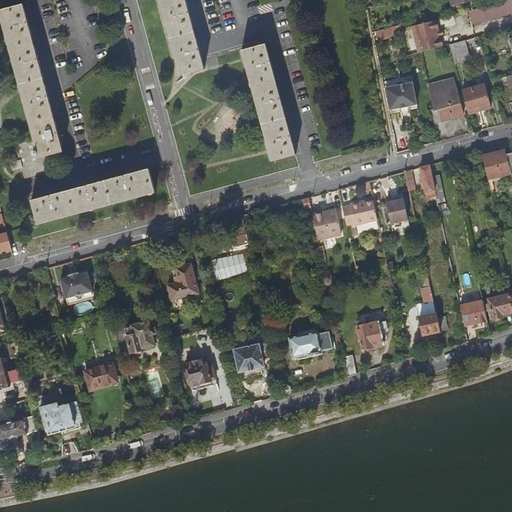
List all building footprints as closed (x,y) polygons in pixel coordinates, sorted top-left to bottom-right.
[(185,0),(160,0),(181,75),(205,69),(185,0)] [(511,12),(511,0),(510,0),(467,12),(471,25),(511,12)] [(47,156),(63,151),(23,4),(0,10),(0,13),(34,139),(15,144),(19,160),(11,163),(13,171),(21,169),(24,179),(52,172),(47,156)] [(411,27),(417,54),(441,47),(439,36),(442,35),(441,31),(438,32),(435,21),(411,27)] [(377,38),(399,37),(398,27),(376,29),(377,38)] [(467,52),(464,41),(449,45),(452,56),(467,52)] [(266,44),(242,50),(272,161),(296,155),(266,44)] [(454,64),(469,60),(467,52),(452,56),(454,64)] [(452,80),(428,87),(430,98),(433,110),(436,124),(462,117),(452,80)] [(390,108),(417,103),(412,81),(385,86),(390,108)] [(490,109),(484,86),(473,89),(479,112),(490,109)] [(479,112),(473,89),(461,92),(468,115),(479,112)] [(508,175),(502,152),(492,155),(493,156),(485,158),(489,173),(497,171),(498,177),(508,175)] [(467,162),(461,164),(464,176),(470,174),(467,162)] [(432,177),(430,164),(420,167),(422,178),(420,179),(421,182),(423,182),(425,192),(435,190),(432,177)] [(31,200),(38,225),(156,193),(149,169),(31,200)] [(405,171),(410,190),(416,189),(412,169),(405,171)] [(504,187),(511,185),(511,181),(511,178),(502,180),(504,187)] [(408,220),(404,199),(402,199),(395,201),(386,202),(391,224),(408,220)] [(352,205),(343,206),(347,225),(356,223),(356,224),(377,220),(373,200),(360,203),(360,201),(351,203),(352,205)] [(313,214),(318,239),(342,234),(337,211),(326,213),(325,212),(313,214)] [(243,215),(226,219),(230,237),(247,233),(243,215)] [(12,250),(7,232),(0,233),(0,250),(7,249),(8,251),(12,250)] [(199,293),(191,264),(176,268),(179,282),(168,285),(172,301),(199,293)] [(70,276),(61,278),(66,297),(75,295),(78,297),(83,296),(85,292),(93,290),(88,271),(79,273),(79,272),(69,275),(70,276)] [(434,300),(430,285),(424,287),(427,301),(434,300)] [(511,309),(508,296),(488,302),(492,317),(501,315),(502,318),(511,315),(511,309)] [(436,312),(434,300),(427,301),(416,303),(419,316),(436,312)] [(478,322),(487,320),(483,300),(465,304),(469,321),(477,319),(478,322)] [(440,330),(436,312),(419,316),(423,333),(440,330)] [(379,322),(357,327),(362,349),(384,344),(381,330),(388,328),(386,323),(386,320),(379,322)] [(124,335),(126,334),(129,343),(131,351),(131,353),(134,352),(134,354),(142,352),(142,350),(145,349),(144,348),(155,345),(152,334),(157,333),(156,328),(151,329),(149,322),(122,329),(124,335)] [(124,335),(122,329),(116,330),(122,354),(131,351),(129,343),(126,343),(124,335)] [(299,336),(289,338),(293,357),(309,354),(309,356),(322,354),(322,351),(333,349),(329,331),(318,334),(318,332),(316,332),(315,329),(298,333),(299,336)] [(60,334),(51,337),(57,356),(65,354),(60,334)] [(249,347),(235,350),(240,372),(264,366),(263,360),(271,358),(269,348),(271,348),(270,342),(259,345),(257,345),(255,339),(247,341),(249,347)] [(353,355),(344,356),(348,376),(356,373),(353,355)] [(6,373),(2,358),(0,358),(0,389),(10,387),(9,381),(6,373)] [(186,365),(185,365),(191,385),(201,383),(211,381),(210,380),(211,380),(207,366),(206,359),(191,363),(191,360),(186,362),(186,365)] [(113,363),(84,371),(90,391),(119,383),(113,363)] [(21,369),(6,373),(9,381),(19,378),(21,385),(25,384),(21,369)] [(59,406),(42,411),(47,432),(48,436),(61,432),(76,428),(76,424),(83,422),(77,401),(59,406)] [(34,415),(0,423),(0,439),(38,430),(34,415)] [(141,427),(143,435),(151,432),(149,425),(141,427)]
